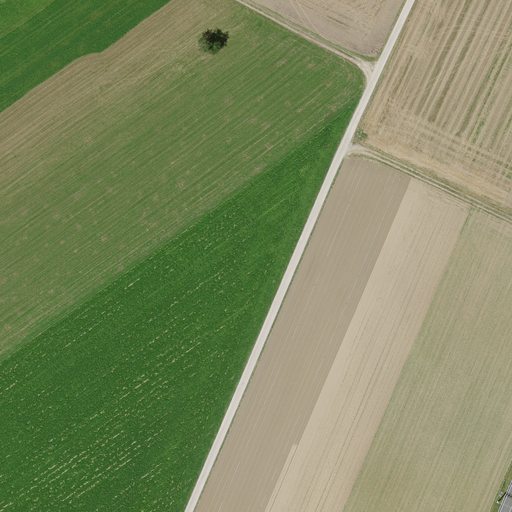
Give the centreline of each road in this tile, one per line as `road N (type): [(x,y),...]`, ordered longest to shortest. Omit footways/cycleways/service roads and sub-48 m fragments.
road 1 (track): [(411,0),(189,511)]
road 2 (track): [(342,149),(368,151),(511,219)]
road 3 (track): [(377,71),(241,0)]
